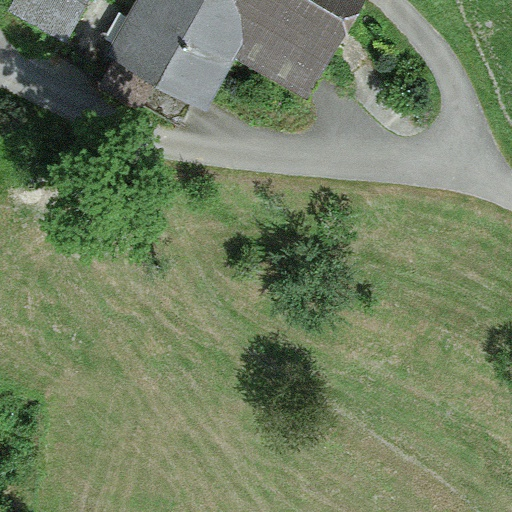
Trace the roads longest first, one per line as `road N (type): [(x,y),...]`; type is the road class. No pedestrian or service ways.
road 1 (track): [(400,16),(435,57),(455,103),(446,149),(417,166),(350,173),(203,154),(93,121),(0,77)]
road 2 (track): [(160,141),(178,266),(209,314),(267,368),(462,511)]
